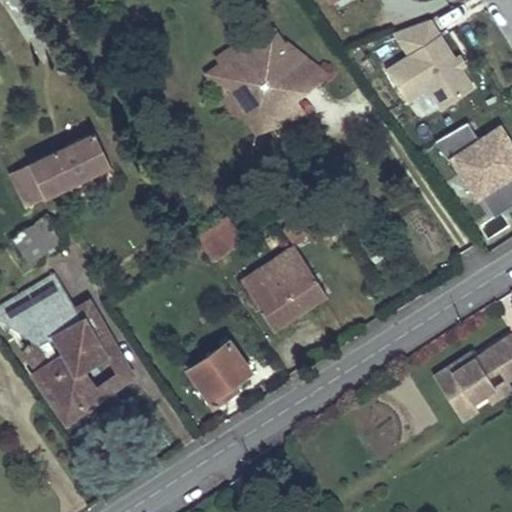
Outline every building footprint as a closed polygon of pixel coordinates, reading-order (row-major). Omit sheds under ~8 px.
[(453,55),(429,19),(395,32),(407,51),(385,66),(405,97),(427,83),(439,102),(471,82),(458,63),(453,55)] [(222,63),(207,72),(221,92),(235,83),(243,95),(237,99),(252,122),(280,104),(291,120),(306,114),(280,74),(304,58),(288,43),(284,45),(273,30),(254,43),(250,37),(219,58),(222,63)] [(453,55),(458,63),(463,60),(458,51),(453,55)] [(511,141),(502,125),(481,139),(469,121),(437,139),(450,159),(454,157),(478,196),(482,194),(495,215),(511,204),(511,141)] [(92,131),(28,165),(46,198),(110,164),(92,131)] [(28,165),(9,175),(27,208),(46,198),(28,165)] [(0,244),(33,222),(0,173),(0,244)] [(63,242),(45,216),(34,223),(52,249),(63,242)] [(242,240),(228,218),(198,239),(213,261),(242,240)] [(298,220),(284,229),(293,242),(307,233),(298,220)] [(34,223),(12,238),(30,265),(52,249),(34,223)] [(294,245),(243,279),(275,329),(328,295),(294,245)] [(55,278),(0,310),(0,320),(35,342),(27,356),(42,378),(41,379),(59,407),(67,403),(80,410),(105,393),(86,364),(116,348),(89,301),(74,309),(55,278)] [(511,377),(511,336),(466,365),(462,358),(433,377),(462,421),(477,411),(472,403),(485,395),(494,389),(487,377),(497,370),(505,382),(511,377)] [(228,339),(188,368),(214,404),(239,386),(236,382),(251,371),(228,339)] [(510,390),(505,382),(494,389),(485,395),(490,403),(510,390)]
